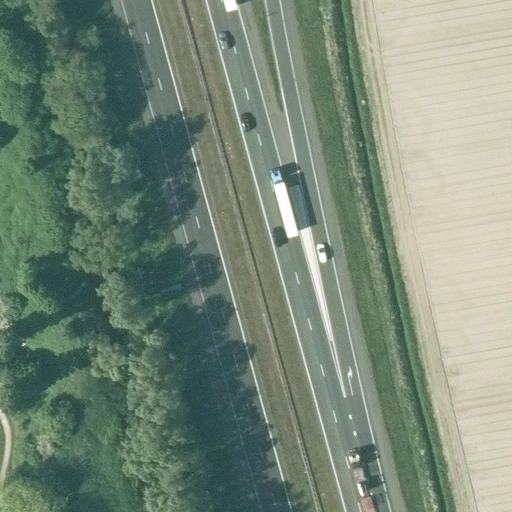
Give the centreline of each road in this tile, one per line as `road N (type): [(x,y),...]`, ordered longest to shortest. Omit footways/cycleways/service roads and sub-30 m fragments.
road 1 (motorway): [(137,0),(277,511)]
road 2 (motorway): [(330,403),(221,0)]
road 3 (motorway): [(330,403),(273,0)]
